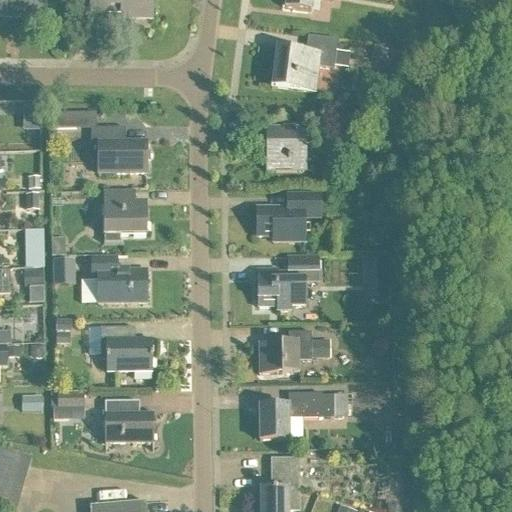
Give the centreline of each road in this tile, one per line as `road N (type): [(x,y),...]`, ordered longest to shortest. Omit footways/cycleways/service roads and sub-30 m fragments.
road 1 (residential): [(200,511),(194,79)]
road 2 (residential): [(194,79),(0,77)]
